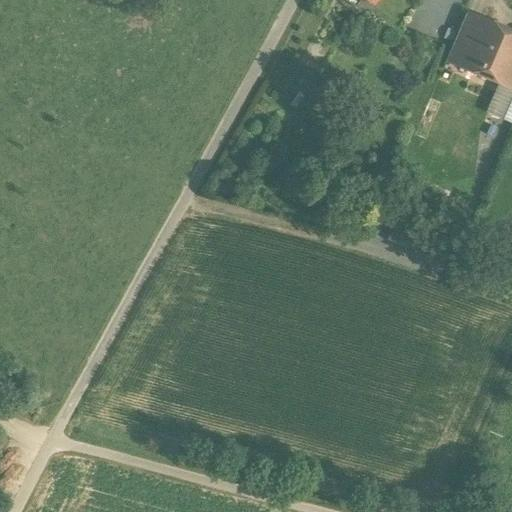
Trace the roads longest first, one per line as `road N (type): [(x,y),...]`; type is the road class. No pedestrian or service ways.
road 1 (track): [(294,0),(51,442)]
road 2 (track): [(51,442),(308,511)]
